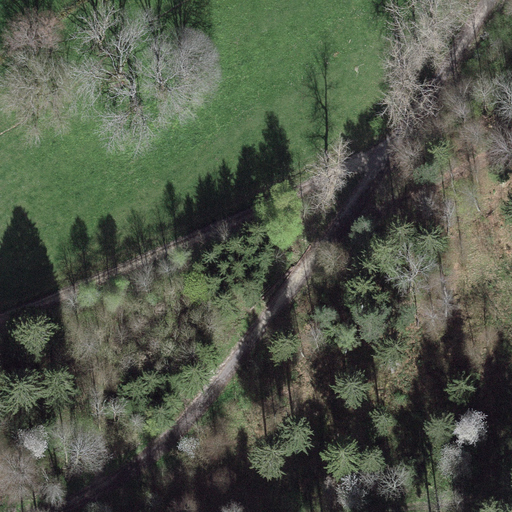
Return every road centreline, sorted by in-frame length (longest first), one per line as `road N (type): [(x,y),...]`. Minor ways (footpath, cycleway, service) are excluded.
road 1 (track): [(384,155),(166,446),(40,511)]
road 2 (track): [(0,318),(384,155)]
road 3 (track): [(488,0),(384,155)]
road 4 (track): [(347,211),(372,212),(511,145)]
